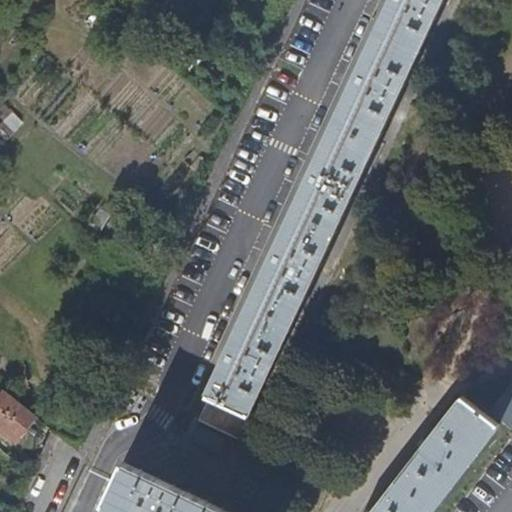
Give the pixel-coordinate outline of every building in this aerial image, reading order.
[(241,406),(252,411),(443,0),(393,0),(212,392),(223,397),(214,415),(232,424),(241,406)] [(6,103),(0,106),(0,122),(6,133),(19,126),(6,103)] [(0,430),(14,442),(35,416),(2,390),(0,392),(0,430)] [(238,439),(252,411),(241,406),(232,424),(214,415),(223,397),(212,392),(199,420),(238,439)] [(375,511),(430,511),(500,422),(464,397),(375,511)] [(126,511),(230,511),(124,463),(105,502),(126,511)]
